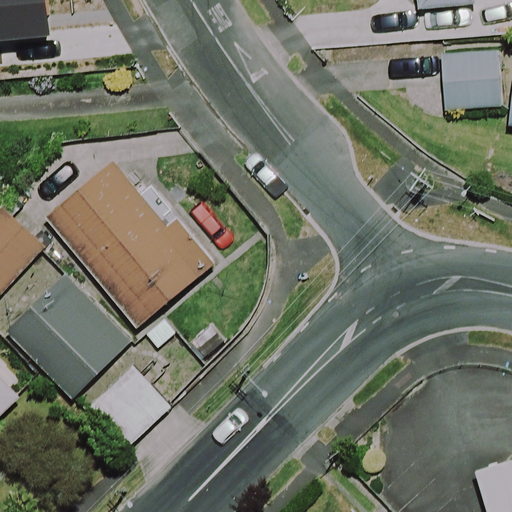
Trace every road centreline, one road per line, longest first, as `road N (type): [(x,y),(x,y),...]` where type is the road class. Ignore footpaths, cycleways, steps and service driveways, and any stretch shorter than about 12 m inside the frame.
road 1 (residential): [(401,296),(379,248),(302,160),(190,0)]
road 2 (residential): [(177,511),(349,333),(401,296)]
